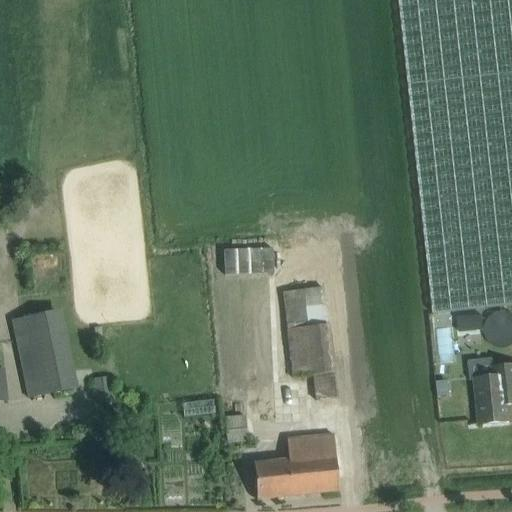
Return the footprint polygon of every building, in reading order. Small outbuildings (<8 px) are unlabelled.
[(511,305),(511,0),(399,0),(433,314),(511,305)] [(272,249),(222,251),(224,276),(273,274),(272,249)] [(312,377),(315,402),(335,400),(327,326),(326,326),(321,288),(281,293),(291,379),(312,377)] [(11,321),(28,399),(78,389),(61,310),(11,321)] [(467,319),(468,346),(490,345),(489,318),(467,319)] [(441,332),(441,369),(461,368),(461,331),(441,332)] [(474,380),(477,404),(479,424),(468,425),(468,426),(511,421),(510,404),(511,401),(511,398),(511,366),(492,368),(493,378),(474,380)] [(118,382),(102,383),(103,403),(119,402),(118,382)] [(222,407),(191,406),(191,426),(222,427),(222,407)] [(244,417),(224,418),(226,444),(246,442),(244,417)] [(338,491),(332,435),(285,440),(287,460),(253,464),(257,500),(338,491)]
